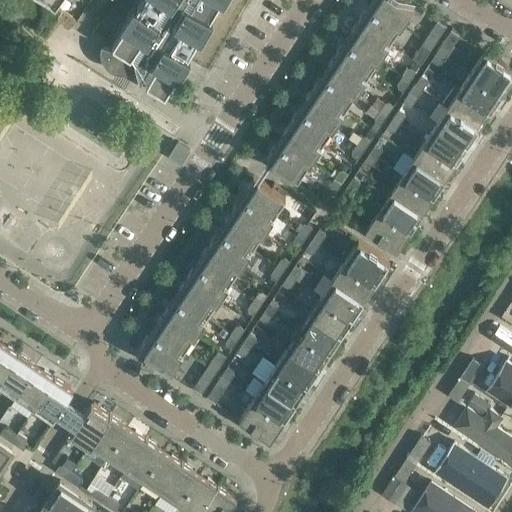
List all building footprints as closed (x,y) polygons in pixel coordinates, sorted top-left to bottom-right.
[(166,96),(222,0),(141,0),(112,44),(114,45),(112,49),(101,44),(101,47),(101,50),(101,53),(102,55),(102,57),(104,61),(105,63),(107,66),(109,67),(112,69),(115,71),(118,72),(121,72),(124,73),(126,72),(128,72),(132,71),(135,70),(138,68),(139,66),(148,81),(147,84),(166,96)] [(298,178),(367,75),(412,8),(421,14),(424,8),(411,0),(370,0),(266,156),(298,178)] [(440,35),(447,24),(439,18),(431,30),(440,35)] [(454,44),(461,33),(452,27),(445,38),(454,44)] [(435,42),(440,35),(431,30),(427,36),(435,42)] [(431,48),(435,42),(427,36),(423,42),(431,48)] [(450,50),(454,44),(445,38),(441,44),(450,50)] [(427,54),(431,48),(423,42),(418,49),(427,54)] [(445,56),(450,50),(441,44),(437,50),(445,56)] [(421,63),(427,54),(418,49),(413,57),(421,63)] [(502,92),(511,77),(511,66),(485,49),(471,71),(502,92)] [(442,62),(445,56),(437,50),(431,59),(438,63),(442,62)] [(410,80),(417,70),(411,66),(408,67),(402,75),(410,80)] [(502,92),(471,71),(459,88),(491,109),(502,92)] [(423,88),(428,81),(427,77),(422,73),(415,83),(423,88)] [(404,90),(410,80),(402,75),(397,82),(398,86),(404,90)] [(418,96),(423,88),(415,83),(409,93),(414,97),(418,96)] [(491,109),(459,88),(448,105),(480,126),(491,109)] [(388,114),(394,104),(389,100),(385,101),(380,109),(388,114)] [(480,126),(448,105),(437,122),(468,143),(480,126)] [(400,122),(405,114),(405,111),(399,107),(393,117),(400,122)] [(381,124),(388,114),(380,109),(375,116),(376,120),(381,124)] [(395,130),(400,122),(393,117),(386,127),(391,130),(395,130)] [(468,143),(437,122),(425,139),(457,160),(468,143)] [(365,148),(372,138),(366,134),(362,135),(357,143),(365,148)] [(457,160),(425,139),(414,156),(446,177),(457,160)] [(181,162),(190,149),(178,141),(169,155),(181,162)] [(378,156),(383,148),(382,145),(377,141),(370,151),(378,156)] [(358,158),(365,148),(357,143),(352,150),(353,154),(358,158)] [(373,164),(378,156),(370,151),(363,161),(369,164),(373,164)] [(446,177),(414,156),(403,173),(434,194),(446,177)] [(342,182),(349,172),(344,168),(340,169),(335,177),(342,182)] [(434,194),(403,173),(391,190),(423,211),(434,194)] [(173,367),(240,265),(286,196),(254,175),(137,350),(178,378),(182,373),(173,367)] [(355,190),(360,182),(359,179),(354,175),(347,185),(355,190)] [(336,192),(342,182),(335,177),(329,184),(330,188),(336,192)] [(349,200),(355,190),(347,185),(339,197),(345,201),(349,200)] [(423,211),(391,190),(380,207),(412,228),(423,211)] [(397,250),(412,228),(380,207),(366,229),(397,250)] [(307,236),(313,226),(308,222),(304,223),(299,230),(307,236)] [(319,244),(326,234),(325,230),(320,227),(311,239),(319,244)] [(300,246),(307,236),(299,230),(294,238),(295,242),(300,246)] [(314,252),(319,244),(311,239),(305,249),(310,252),(314,252)] [(376,282),(391,260),(359,239),(344,261),(376,282)] [(284,270),(291,260),(285,256),(281,257),(276,264),(284,270)] [(376,282),(344,261),(333,278),(365,299),(376,282)] [(296,278),(302,270),(301,266),(295,263),(289,273),(296,278)] [(277,280),(284,270),(276,264),(271,272),(272,276),(277,280)] [(291,286),(296,278),(289,273),(282,283),(287,286),(291,286)] [(365,299),(333,278),(322,295),(353,316),(365,299)] [(261,304),(268,294),(263,290),(259,291),(254,298),(261,304)] [(353,316),(322,295),(310,312),(342,333),(353,316)] [(274,312),(279,304),(278,300),(273,297),(266,307),(274,312)] [(255,313),(261,304),(254,298),(249,306),(249,310),(255,313)] [(269,320),(274,312),(266,307),(259,317),(265,320),(269,320)] [(342,333),(310,312),(299,329),(331,350),(342,333)] [(239,337),(245,328),(240,324),(236,325),(231,332),(239,337)] [(511,335),(499,327),(491,338),(511,351),(511,335)] [(331,350),(299,329),(288,346),(319,367),(331,350)] [(251,346),(256,338),(256,334),(250,331),(243,341),(251,346)] [(232,347),(239,337),(231,332),(226,340),(227,344),(232,347)] [(0,380),(19,352),(1,340),(0,341),(0,380)] [(246,354),(251,346),(243,341),(237,351),(242,354),(246,354)] [(319,367),(288,346),(276,363),(308,384),(319,367)] [(222,363),(227,354),(219,349),(213,357),(222,363)] [(0,382),(17,394),(37,364),(19,352),(0,380),(0,382)] [(511,403),(511,359),(505,355),(485,385),(511,403)] [(473,356),(460,375),(470,381),(482,363),(473,356)] [(218,369),(222,363),(213,357),(209,363),(218,369)] [(213,375),(218,369),(209,363),(205,370),(213,375)] [(308,384),(276,363),(265,380),(297,401),(308,384)] [(35,406),(55,376),(37,364),(17,394),(35,406)] [(234,373),(234,369),(227,365),(222,373),(231,379),(234,373)] [(209,382),(213,375),(205,370),(200,376),(209,382)] [(226,386),(231,379),(222,373),(218,380),(226,386)] [(460,375),(448,393),(458,399),(470,381),(460,375)] [(110,413),(94,402),(92,400),(86,409),(79,404),(72,399),(68,397),(74,388),(55,376),(35,406),(54,418),(58,411),(69,419),(77,423),(72,430),(90,443),(110,413)] [(201,393),(209,382),(200,376),(193,388),(201,393)] [(222,392),(226,386),(218,380),(213,386),(222,392)] [(297,401),(265,380),(254,397),(285,418),(297,401)] [(215,403),(222,392),(213,386),(206,397),(215,403)] [(491,402),(474,390),(453,421),(511,460),(511,432),(497,423),(503,413),(490,404),(491,402)] [(271,440),(285,418),(254,397),(239,419),(271,440)] [(109,455),(129,425),(110,413),(90,443),(109,455)] [(126,467),(146,437),(129,425),(109,455),(126,467)] [(12,440),(17,433),(8,427),(4,427),(0,433),(12,440)] [(27,443),(27,439),(17,433),(12,440),(24,448),(27,443)] [(421,433),(408,453),(417,459),(431,439),(421,433)] [(145,479),(164,449),(146,437),(126,467),(145,479)] [(434,467),(488,503),(508,473),(454,437),(434,467)] [(13,449),(0,439),(0,465),(1,466),(13,449)] [(162,490),(182,460),(164,449),(145,479),(162,490)] [(408,453),(395,473),(404,479),(417,461),(417,459),(408,453)] [(180,502),(200,472),(182,460),(162,490),(180,502)] [(68,478),(73,470),(63,463),(59,464),(55,469),(68,478)] [(83,480),(82,476),(73,470),(68,478),(80,485),(83,480)] [(194,511),(200,511),(218,484),(200,472),(180,502),(194,511)] [(395,473),(382,492),(395,501),(408,482),(404,479),(395,473)] [(478,511),(481,509),(430,475),(409,506),(417,511),(478,511)] [(85,511),(93,502),(60,480),(48,497),(51,499),(70,511),(85,511)] [(227,511),(232,505),(237,497),(218,484),(200,511),(227,511)] [(104,501),(109,494),(99,487),(95,488),(92,493),(104,501)] [(119,504),(118,500),(109,494),(104,501),(115,509),(119,504)] [(70,511),(51,499),(48,497),(38,511),(70,511)]
